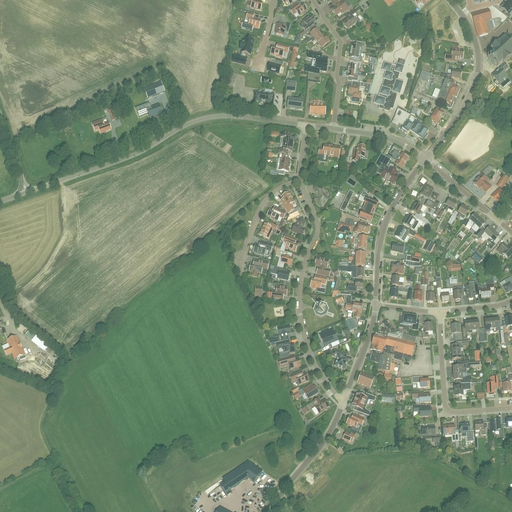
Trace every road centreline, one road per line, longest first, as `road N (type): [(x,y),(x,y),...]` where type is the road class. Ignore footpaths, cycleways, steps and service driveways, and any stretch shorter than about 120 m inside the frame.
road 1 (tertiary): [(24,193),(124,160),(202,119),(304,125)]
road 2 (residential): [(343,402),(302,334),(298,288),(316,231),(299,179)]
road 3 (residential): [(511,408),(447,409),(440,311)]
road 4 (tertiary): [(375,305),(384,222),(425,157)]
road 5 (residential): [(332,129),(340,45),(312,0)]
road 6 (tertiary): [(269,511),(343,402)]
